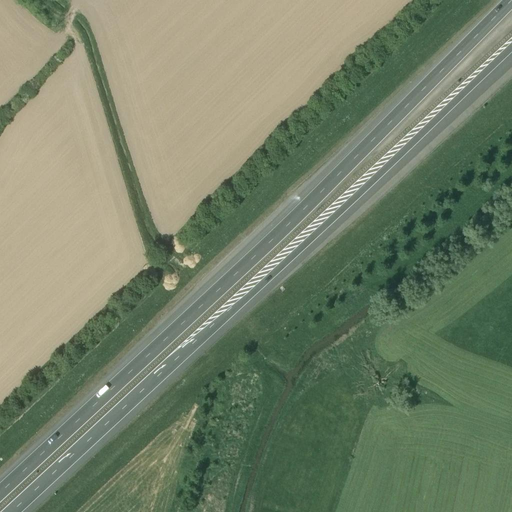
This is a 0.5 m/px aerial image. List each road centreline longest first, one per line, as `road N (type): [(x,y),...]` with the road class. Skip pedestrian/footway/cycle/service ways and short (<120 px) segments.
road 1 (motorway): [(511,0),(0,493)]
road 2 (motorway): [(13,511),(511,46)]
road 3 (track): [(43,0),(77,38),(143,244)]
